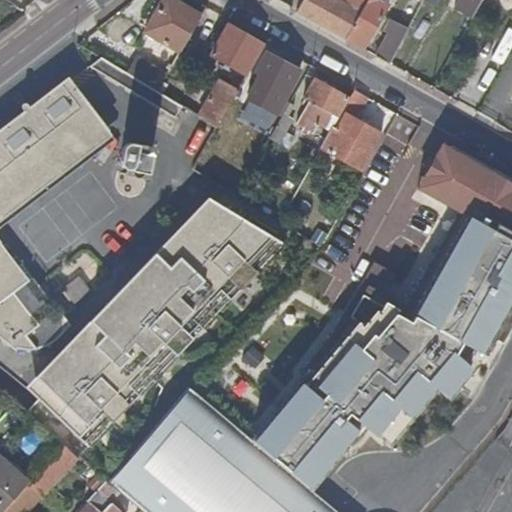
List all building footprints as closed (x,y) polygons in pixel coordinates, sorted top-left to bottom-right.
[(164,0),(146,33),(181,53),(182,52),(202,16),(173,0),(164,0)] [(305,0),(299,12),(346,39),(368,0),(305,0)] [(385,0),(368,0),(346,39),(364,49),(389,4),(384,1),(385,0)] [(460,0),(456,8),(473,18),(482,0),(460,0)] [(390,33),(377,56),(390,63),(409,29),(392,20),(386,31),(390,33)] [(264,44),(229,24),(212,55),(247,74),(264,44)] [(192,43),(186,54),(184,58),(194,63),(202,49),(192,43)] [(186,77),(194,63),(184,58),(186,54),(182,52),(181,53),(172,69),(186,77)] [(282,101),(289,105),(290,104),(295,94),(289,90),(299,71),(266,52),(249,82),(254,85),(248,96),(276,112),(282,101)] [(172,114),(178,102),(161,92),(160,91),(128,73),(96,53),(86,62),(172,114)] [(137,57),(128,73),(160,91),(169,75),(137,57)] [(0,209),(106,127),(69,78),(31,107),(29,106),(28,105),(27,105),(26,105),(24,105),(24,108),(24,109),(24,110),(25,111),(0,130),(0,337),(16,351),(19,347),(25,349),(31,350),(36,350),(55,335),(70,323),(32,274),(29,277),(0,239),(0,209)] [(167,82),(161,92),(178,102),(219,127),(240,90),(219,79),(202,109),(187,101),(189,95),(167,82)] [(319,124),(331,131),(349,100),(314,80),(304,99),(309,102),(298,122),(304,126),(301,130),(308,134),(311,130),(314,132),(319,124)] [(346,115),(367,96),(355,89),(349,100),(331,131),(321,149),(342,161),(352,142),(370,152),(380,135),(346,115)] [(293,106),(290,104),(289,105),(276,127),(285,132),(293,118),(288,115),(293,106)] [(153,151),(147,150),(148,144),(130,140),(128,140),(127,141),(125,142),(123,144),(120,159),(120,160),(120,161),(121,162),(122,163),(123,164),(125,165),(149,171),(153,151)] [(418,187),(426,191),(451,147),(444,143),(418,187)] [(426,191),(470,216),(467,221),(462,218),(413,306),(418,308),(415,314),(401,306),(402,303),(401,302),(399,305),(385,297),(386,294),(385,293),(383,296),(369,288),(371,285),(369,285),(352,316),(353,316),(316,360),(323,366),(306,386),(302,382),(252,440),(309,488),(338,452),(331,445),(337,438),(345,444),(361,424),(380,440),(404,410),(409,415),(433,385),(447,396),(470,366),(466,363),(454,354),(461,342),(474,349),(487,356),(502,330),(509,334),(511,328),(511,181),(503,176),(501,179),(487,171),(489,168),(451,147),(426,191)] [(385,164),(373,158),(368,167),(380,173),(385,164)] [(39,398),(68,367),(77,376),(83,370),(74,362),(103,331),(153,378),(176,354),(167,345),(154,358),(118,325),(130,313),(125,309),(134,300),(142,308),(149,301),(141,293),(198,233),(206,241),(211,235),(203,227),(224,206),(215,201),(32,391),(39,398)] [(130,313),(118,325),(154,358),(167,345),(176,354),(283,242),(224,206),(203,227),(211,235),(206,241),(198,233),(141,293),(149,301),(142,308),(134,300),(125,309),(130,313)] [(68,367),(39,398),(89,446),(153,378),(103,331),(74,362),(83,370),(77,376),(68,367)] [(466,363),(474,349),(461,342),(454,354),(466,363)] [(188,386),(101,476),(144,511),(339,511),(315,493),(309,488),(252,440),(188,386)] [(78,456),(89,446),(39,398),(25,412),(78,456)] [(331,445),(338,452),(345,444),(337,438),(331,445)] [(29,482),(27,484),(41,497),(78,456),(63,444),(55,453),(29,482)] [(0,511),(2,511),(27,484),(29,482),(0,456),(0,511)] [(110,503),(96,491),(88,500),(90,502),(81,511),(124,511),(127,509),(115,498),(110,503)]
